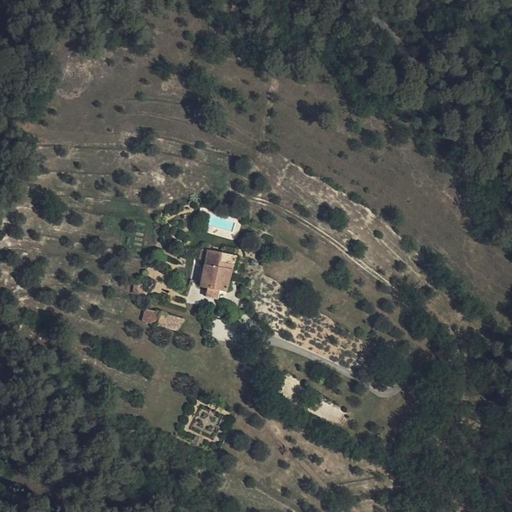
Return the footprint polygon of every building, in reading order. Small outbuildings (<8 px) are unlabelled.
[(218,310),(225,273),(198,267),(199,261),(191,260),(188,278),(195,279),(190,305),(202,307),(200,316),(211,318),(213,308),(218,310)] [(128,307),(123,307),(122,313),(130,314),(130,304),(128,303),(128,307)] [(146,307),(144,318),(154,321),(156,310),(146,307)] [(164,310),(159,322),(181,331),(186,319),(164,310)] [(151,334),(139,331),(137,343),(148,346),(151,334)] [(174,339),(151,334),(148,346),(171,351),(174,339)]
